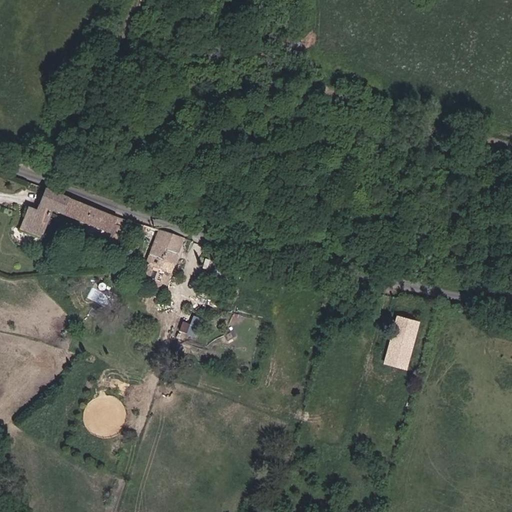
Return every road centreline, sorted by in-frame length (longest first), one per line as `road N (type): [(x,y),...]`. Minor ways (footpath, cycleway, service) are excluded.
road 1 (unclassified): [(0,159),(150,216),(406,287),(511,303)]
road 2 (track): [(142,0),(53,181)]
